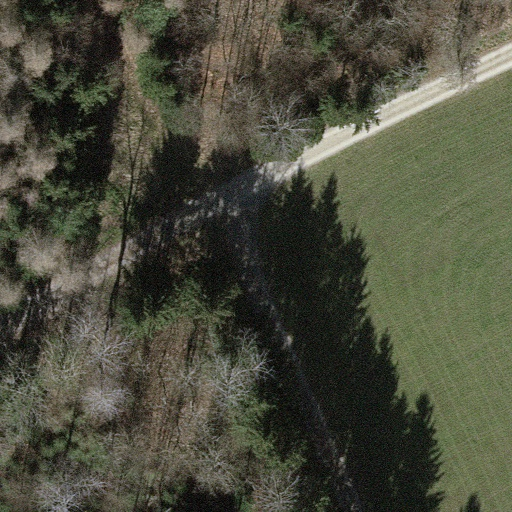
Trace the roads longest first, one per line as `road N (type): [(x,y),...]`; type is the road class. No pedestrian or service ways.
road 1 (track): [(511,50),(0,328)]
road 2 (track): [(86,0),(363,511)]
